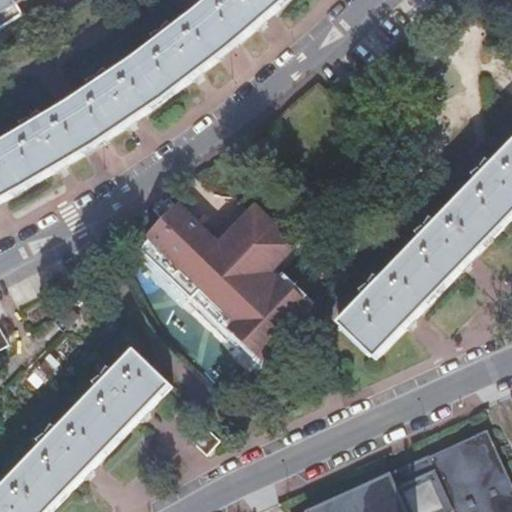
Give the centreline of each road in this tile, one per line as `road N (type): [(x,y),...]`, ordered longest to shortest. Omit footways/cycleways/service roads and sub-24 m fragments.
road 1 (residential): [(361,0),(235,107),(75,222),(0,265)]
road 2 (residential): [(193,511),(511,362)]
